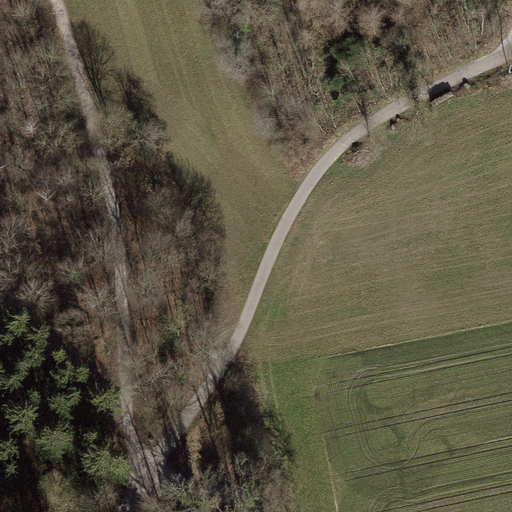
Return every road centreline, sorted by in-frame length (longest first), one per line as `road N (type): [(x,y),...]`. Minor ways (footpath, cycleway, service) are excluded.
road 1 (track): [(511,44),(408,95),(328,149),(246,321),(123,511)]
road 2 (track): [(54,0),(110,170),(124,421),(147,477),(244,499),(264,511)]
road 3 (track): [(0,304),(56,345),(124,421)]
